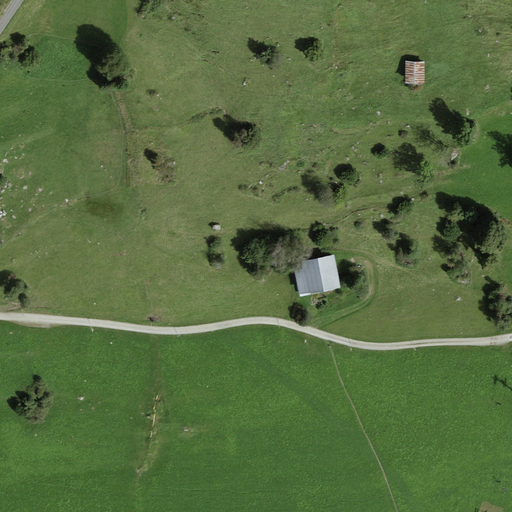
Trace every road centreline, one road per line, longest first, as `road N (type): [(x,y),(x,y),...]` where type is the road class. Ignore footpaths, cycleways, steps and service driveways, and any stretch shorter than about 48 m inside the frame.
road 1 (track): [(0,315),(154,330),(264,320),(325,336)]
road 2 (track): [(325,336),(381,347),(511,337)]
